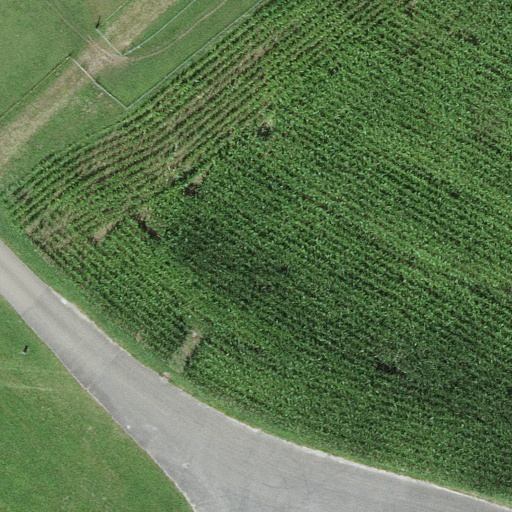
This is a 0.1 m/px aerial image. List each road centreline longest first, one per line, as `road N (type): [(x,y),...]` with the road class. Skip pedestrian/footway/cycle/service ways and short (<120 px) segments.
road 1 (track): [(357,511),(240,480),(63,339),(0,276)]
road 2 (track): [(0,137),(150,0)]
